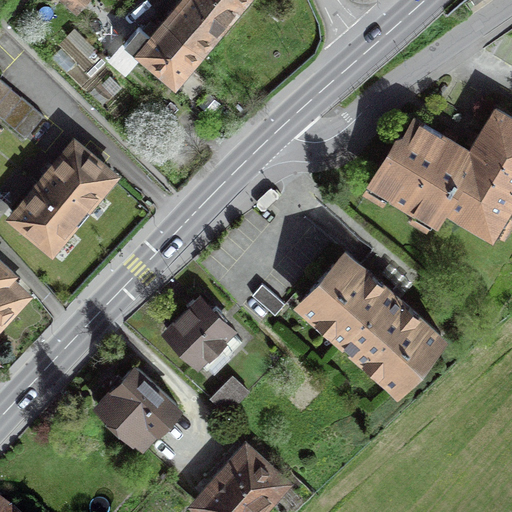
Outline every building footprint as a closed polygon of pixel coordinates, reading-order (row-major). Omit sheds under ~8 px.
[(65,0),(74,9),(82,0),(65,0)] [(203,0),(182,0),(166,20),(201,49),(226,19),(203,0)] [(203,0),(226,19),(241,0),(203,0)] [(175,79),(201,49),(166,20),(152,36),(139,25),(123,43),(138,56),(142,51),(175,79)] [(42,107),(0,67),(0,105),(23,127),(42,107)] [(477,134),(442,197),(497,226),(511,198),(511,97),(500,91),(477,134)] [(442,197),(477,134),(422,104),(410,126),(399,120),(369,175),(434,211),(442,197)] [(57,242),(122,162),(72,122),(7,202),(57,242)] [(254,202),(261,210),(277,196),(270,188),(254,202)] [(0,316),(38,275),(0,240),(0,316)] [(298,302),(402,391),(453,331),(348,243),(298,302)] [(288,301),(262,279),(242,304),(267,325),(288,301)] [(198,367),(241,329),(208,293),(166,331),(198,367)] [(134,357),(90,400),(138,449),(182,406),(134,357)] [(247,388),(230,374),(210,396),(227,411),(247,388)] [(242,423),(183,491),(207,511),(254,511),(294,467),(242,423)]
